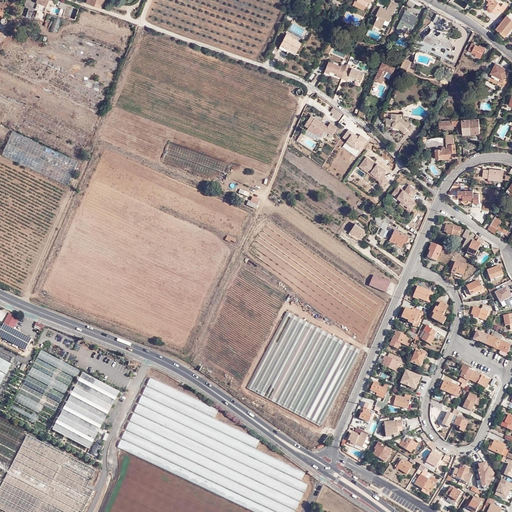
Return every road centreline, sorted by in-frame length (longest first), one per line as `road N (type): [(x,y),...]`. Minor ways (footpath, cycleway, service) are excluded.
road 1 (track): [(22,305),(140,21)]
road 2 (primary): [(0,294),(151,355),(213,391)]
road 3 (residential): [(509,370),(479,438),(452,447),(433,432),(425,404),(450,343)]
road 4 (residential): [(412,266),(331,450)]
road 5 (residential): [(312,85),(143,22)]
road 6 (residential): [(441,198),(312,85)]
road 7 (residential): [(312,85),(263,202)]
